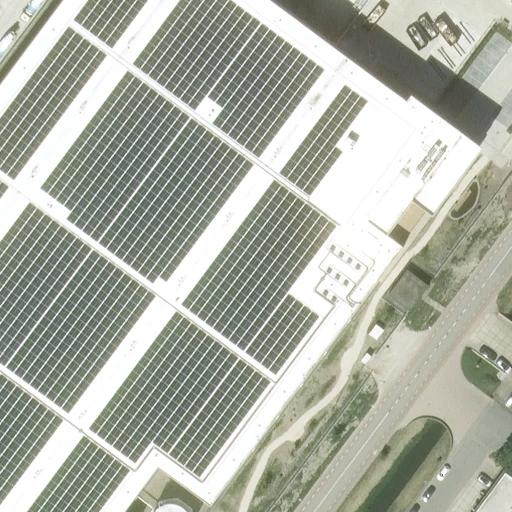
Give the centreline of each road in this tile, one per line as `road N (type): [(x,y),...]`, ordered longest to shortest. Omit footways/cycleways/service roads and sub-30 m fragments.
road 1 (unknown): [(494,431),(175,192)]
road 2 (unclassified): [(511,245),(312,511)]
road 3 (unknown): [(175,192),(239,120),(389,230)]
road 4 (unknown): [(234,0),(309,51),(434,158)]
road 5 (unknown): [(376,348),(254,511)]
road 6 (unknown): [(90,144),(168,26),(211,0)]
road 7 (unknown): [(90,144),(0,244)]
